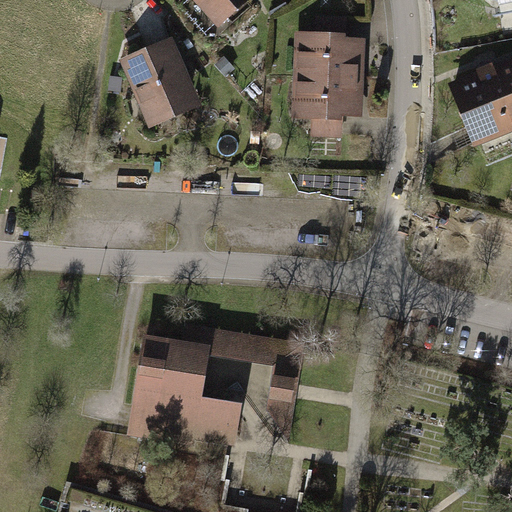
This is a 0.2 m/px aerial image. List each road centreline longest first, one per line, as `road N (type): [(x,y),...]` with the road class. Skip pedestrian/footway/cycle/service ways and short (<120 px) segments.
road 1 (residential): [(0,252),(203,257),(389,283)]
road 2 (residential): [(405,0),(409,83),(389,283)]
road 3 (residential): [(389,283),(511,315)]
